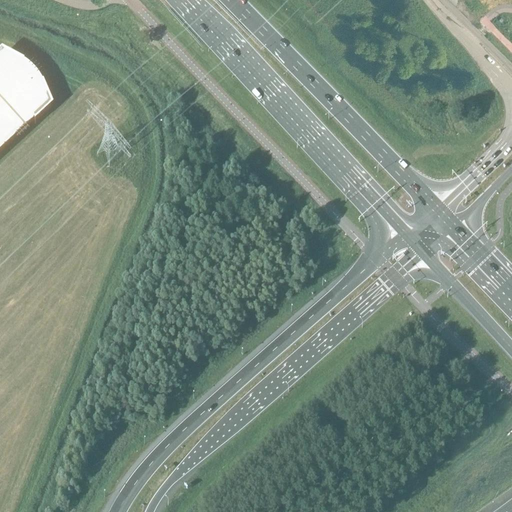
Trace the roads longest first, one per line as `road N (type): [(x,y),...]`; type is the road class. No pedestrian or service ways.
road 1 (motorway): [(376,258),(168,447),(118,511)]
road 2 (unclassified): [(376,258),(128,0)]
road 3 (motorway): [(150,511),(178,473),(395,278)]
road 4 (primary): [(184,0),(405,234)]
road 5 (primary): [(438,212),(233,0)]
road 6 (unclassified): [(511,394),(395,278)]
road 7 (trunk): [(423,254),(511,351)]
road 8 (tertiary): [(425,0),(511,90)]
